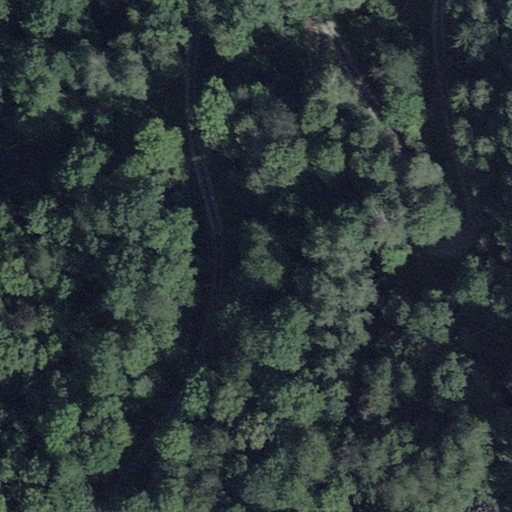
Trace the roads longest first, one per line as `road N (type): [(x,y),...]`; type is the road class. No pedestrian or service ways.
road 1 (track): [(92,511),(180,408),(211,313),(217,252),(195,132),(197,0)]
road 2 (track): [(320,0),(434,243),(461,240),(470,205),(448,0)]
